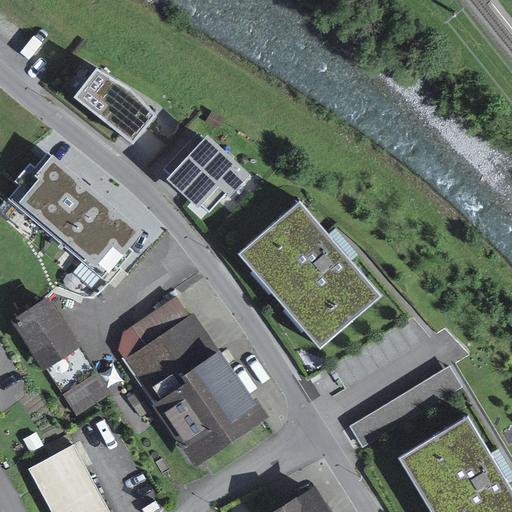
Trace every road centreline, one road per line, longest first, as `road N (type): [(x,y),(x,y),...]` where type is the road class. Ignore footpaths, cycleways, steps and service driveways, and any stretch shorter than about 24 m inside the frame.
road 1 (residential): [(0,71),(157,199),(246,316),(316,430)]
road 2 (residential): [(316,430),(189,511)]
